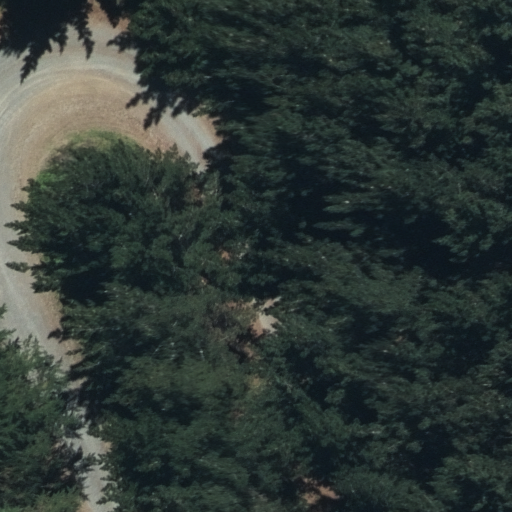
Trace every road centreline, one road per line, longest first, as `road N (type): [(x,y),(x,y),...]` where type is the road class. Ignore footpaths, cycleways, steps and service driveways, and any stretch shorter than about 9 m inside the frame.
road 1 (track): [(0,97),(24,68),(83,52),(139,68),(179,101),(215,154),(325,443),(367,511)]
road 2 (track): [(104,511),(0,260)]
